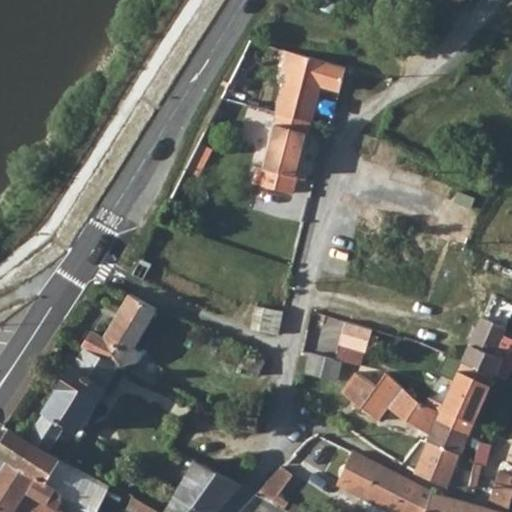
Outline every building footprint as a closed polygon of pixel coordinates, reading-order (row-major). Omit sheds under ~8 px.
[(459,0),(471,9),(478,0),(459,0)] [(343,91),(346,77),(346,68),(291,51),(286,69),(289,70),(278,112),(313,121),(323,85),(343,91)] [(340,108),(342,91),(325,89),(323,106),(340,108)] [(308,162),(303,161),(313,121),(278,112),(263,168),(259,167),(255,182),(294,192),(298,176),(304,178),(308,162)] [(218,139),(204,133),(193,154),(207,159),(218,139)] [(152,263),(141,258),(133,276),(143,280),(152,263)] [(95,330),(86,346),(122,363),(126,365),(139,359),(144,349),(137,346),(158,308),(130,293),(106,335),(95,330)] [(253,327),(279,336),(285,310),(258,305),(253,327)] [(506,328),(482,318),(465,359),(497,375),(504,359),(495,355),(504,333),(506,328)] [(372,351),(376,327),(349,322),(344,345),(372,351)] [(495,355),(504,359),(511,340),(511,336),(504,333),(495,355)] [(511,340),(504,359),(497,375),(507,380),(511,373),(511,340)] [(67,424),(78,431),(88,416),(109,386),(106,385),(122,363),(86,346),(26,442),(47,454),(67,424)] [(237,363),(259,374),(266,361),(244,350),(237,363)] [(341,373),(344,361),(319,355),(316,367),(341,373)] [(444,411),(440,421),(470,435),(497,375),(465,359),(444,411)] [(436,418),(440,421),(444,411),(417,399),(397,378),(389,373),(378,387),(359,372),(345,390),(380,419),(390,407),(426,433),(436,418)] [(248,413),(247,424),(247,428),(261,429),(263,415),(248,413)] [(93,420),(88,416),(78,431),(83,434),(93,420)] [(440,421),(430,439),(462,454),(470,435),(440,421)] [(11,511),(12,511),(62,511),(48,505),(58,490),(45,481),(58,459),(47,454),(26,442),(11,432),(0,447),(0,451),(8,459),(0,471),(0,510),(2,511),(11,511)] [(462,454),(430,439),(428,442),(414,470),(448,486),(462,454)] [(220,445),(209,466),(230,476),(240,457),(220,445)] [(158,473),(182,486),(197,460),(172,449),(158,473)] [(428,511),(434,492),(355,452),(342,482),(369,496),(364,508),(364,511),(395,511),(396,511),(428,511)] [(230,476),(209,466),(197,460),(182,486),(169,508),(164,507),(160,511),(215,511),(242,482),(230,476)] [(292,471),(283,463),(257,491),(277,502),(281,494),(273,489),(292,471)] [(511,485),(504,483),(501,492),(511,494),(511,485)] [(506,511),(494,509),(467,501),(434,492),(428,511),(506,511)] [(506,511),(509,511),(511,509),(511,494),(501,492),(494,509),(506,511)] [(158,511),(133,499),(127,509),(133,511),(158,511)]
